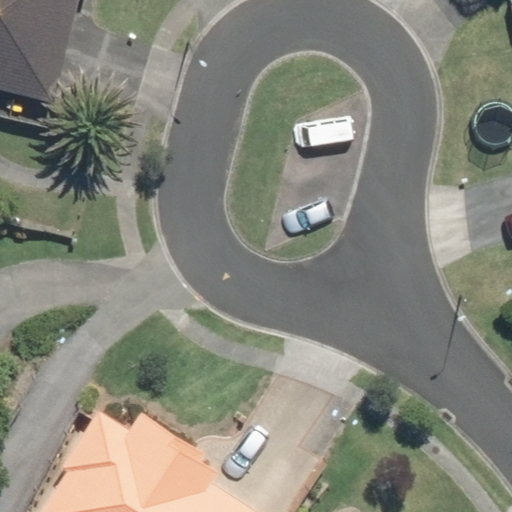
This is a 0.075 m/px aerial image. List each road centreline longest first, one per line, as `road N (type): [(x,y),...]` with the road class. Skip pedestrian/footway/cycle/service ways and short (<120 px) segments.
road 1 (residential): [(389,314),(237,281),(199,248),(189,199),(224,52),(254,23),(304,14),(365,31),(402,65),(408,115),(376,255)]
road 2 (residential): [(511,423),(389,314)]
